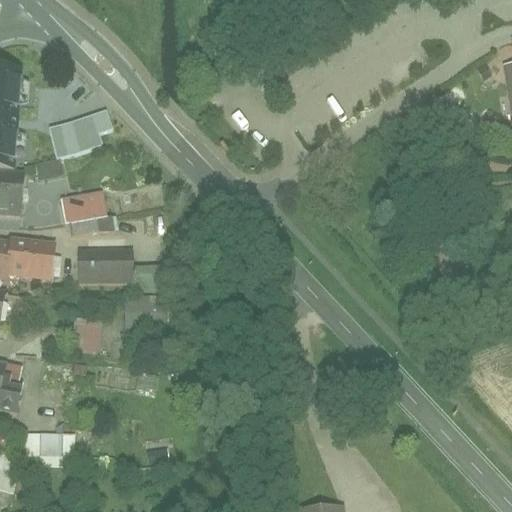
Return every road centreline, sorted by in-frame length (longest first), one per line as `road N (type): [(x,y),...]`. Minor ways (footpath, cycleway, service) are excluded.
road 1 (tertiary): [(232,216),(511,510)]
road 2 (residential): [(232,216),(488,43),(511,38)]
road 3 (tertiary): [(156,134),(110,62),(32,3)]
road 4 (tertiary): [(32,3),(156,134)]
